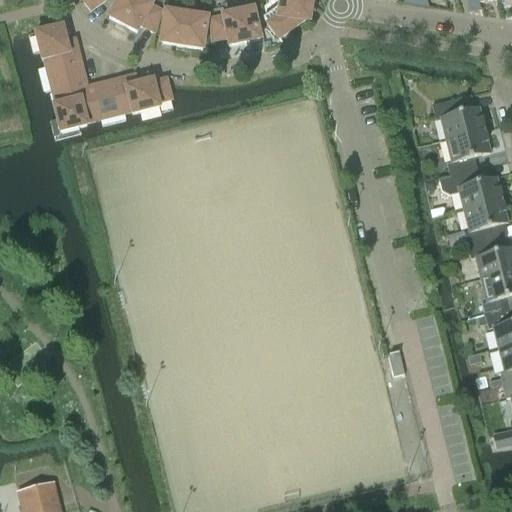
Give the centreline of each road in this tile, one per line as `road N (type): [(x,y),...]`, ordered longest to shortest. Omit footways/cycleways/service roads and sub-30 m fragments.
road 1 (residential): [(443,486),(323,30)]
road 2 (residential): [(57,0),(106,44),(183,67),(274,59),(323,30)]
road 3 (residential): [(337,5),(496,35)]
